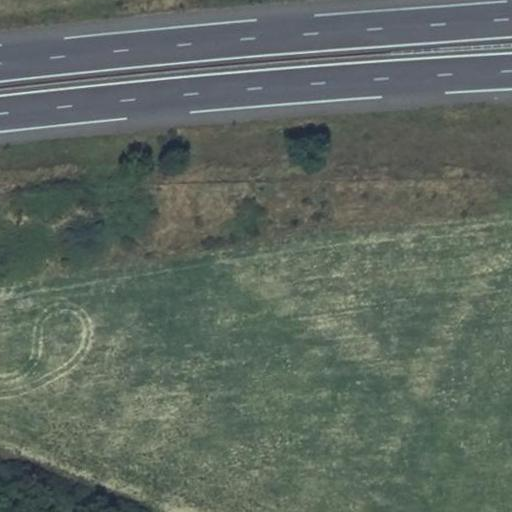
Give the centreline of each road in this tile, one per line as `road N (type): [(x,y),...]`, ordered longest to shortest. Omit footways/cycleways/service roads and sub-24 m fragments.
road 1 (trunk): [(0,112),(511,68)]
road 2 (trunk): [(511,20),(0,62)]
